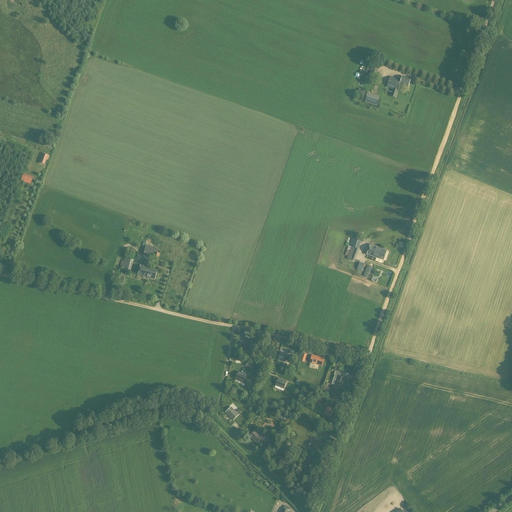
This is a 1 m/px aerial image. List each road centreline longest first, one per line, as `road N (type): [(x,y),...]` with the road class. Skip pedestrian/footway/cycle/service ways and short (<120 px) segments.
road 1 (track): [(366,356),(494,0)]
road 2 (track): [(0,272),(366,356)]
road 3 (track): [(235,325),(215,414),(311,510)]
road 4 (track): [(311,511),(366,356)]
